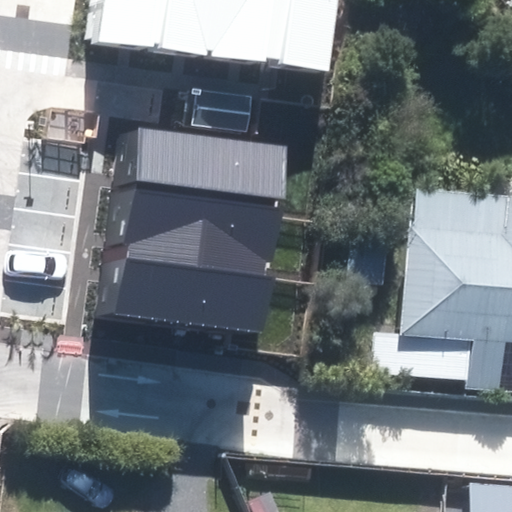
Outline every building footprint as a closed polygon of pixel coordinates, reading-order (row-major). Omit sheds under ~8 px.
[(146,49),(152,0),(90,0),(85,40),(146,49)] [(208,58),(216,0),(152,0),(146,49),(208,58)] [(272,66),(281,0),(216,0),(208,58),(272,66)] [(335,75),(345,0),(281,0),(272,66),(335,75)] [(511,16),(511,0),(486,0),(505,23),(511,16)] [(247,133),(253,97),(184,86),(178,123),(247,133)] [(121,127),(112,191),(281,214),(289,151),(121,127)] [(112,191),(103,254),(271,279),(281,214),(112,191)] [(355,335),(352,388),(511,397),(511,210),(386,204),(378,337),(355,335)] [(373,237),(331,235),(328,285),(369,287),(373,237)] [(103,254),(94,318),(262,342),(271,279),(103,254)] [(511,511),(511,497),(440,494),(439,511),(511,511)]
